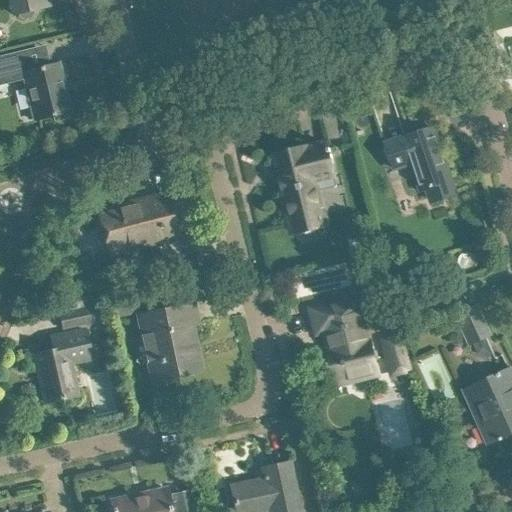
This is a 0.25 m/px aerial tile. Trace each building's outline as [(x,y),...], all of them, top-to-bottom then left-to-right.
[(9,0),(13,14),(18,13),(19,17),(22,19),(30,17),(33,13),(32,9),(49,5),(48,4),(43,5),(42,0),(9,0)] [(30,70),(25,51),(0,56),(0,84),(23,79),(33,120),(53,116),(54,121),(68,117),(67,112),(70,112),(59,63),(30,70)] [(385,144),(392,163),(393,169),(413,162),(423,190),(430,188),(434,202),(453,195),(449,182),(450,181),(432,128),(404,137),(404,138),(385,144)] [(295,233),(314,228),(326,225),(314,181),(337,175),(330,148),(327,149),(326,143),(276,155),(295,233)] [(109,249),(177,232),(179,237),(180,237),(169,194),(134,202),(135,207),(101,216),(109,249)] [(139,311),(135,297),(112,302),(115,317),(139,311)] [(359,297),(331,304),(311,309),(317,333),(330,330),(335,352),(328,354),(335,385),(378,374),(370,344),(371,344),(359,297)] [(194,303),(139,315),(153,379),(199,369),(189,325),(198,323),(194,303)] [(96,306),(79,309),(59,314),(63,328),(99,320),(96,306)] [(477,306),(459,314),(457,315),(470,344),(474,342),(486,337),(490,335),(477,306)] [(83,330),(70,333),(51,338),(54,350),(35,355),(45,402),(77,396),(69,361),(89,356),(83,330)] [(412,370),(403,335),(382,340),(391,375),(412,370)] [(486,337),(474,342),(479,353),(489,356),(494,354),(486,337)] [(511,367),(464,390),(488,444),(499,439),(500,441),(503,440),(502,438),(511,433),(511,367)] [(230,486),(235,511),(261,511),(270,510),(270,511),(299,511),(289,462),(272,466),(274,477),(267,478),(266,476),(263,477),(263,479),(230,486)] [(111,508),(112,511),(170,511),(166,488),(111,501),(113,508),(111,508)]
